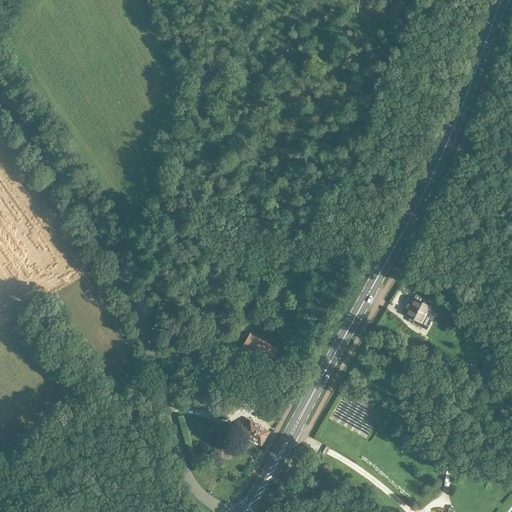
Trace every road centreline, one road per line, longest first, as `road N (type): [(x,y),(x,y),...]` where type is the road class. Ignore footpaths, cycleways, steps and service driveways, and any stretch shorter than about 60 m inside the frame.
road 1 (secondary): [(249,511),(422,207),(504,0)]
road 2 (track): [(387,54),(371,116),(247,179),(192,83),(171,146),(182,228),(154,308),(133,310)]
road 3 (unclassified): [(223,511),(187,479),(112,265),(0,91)]
road 4 (track): [(266,376),(154,308)]
